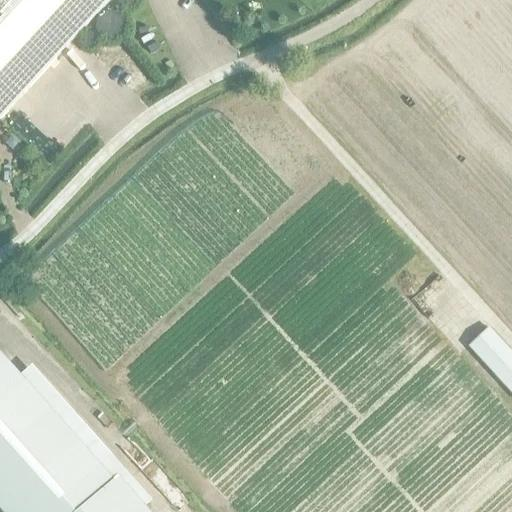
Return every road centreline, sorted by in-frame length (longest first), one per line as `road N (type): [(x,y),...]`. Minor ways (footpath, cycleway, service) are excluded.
road 1 (track): [(511,342),(253,60)]
road 2 (unclassified): [(0,253),(121,135),(253,60)]
